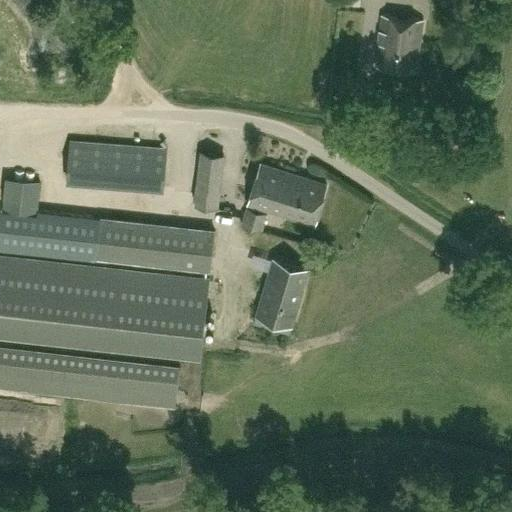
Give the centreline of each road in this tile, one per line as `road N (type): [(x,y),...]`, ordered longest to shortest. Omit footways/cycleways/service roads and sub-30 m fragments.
road 1 (unclassified): [(511,280),(291,135),(140,109)]
road 2 (track): [(191,485),(356,458),(511,476)]
road 3 (unclassified): [(0,107),(140,109)]
road 4 (track): [(140,109),(122,59),(77,0)]
